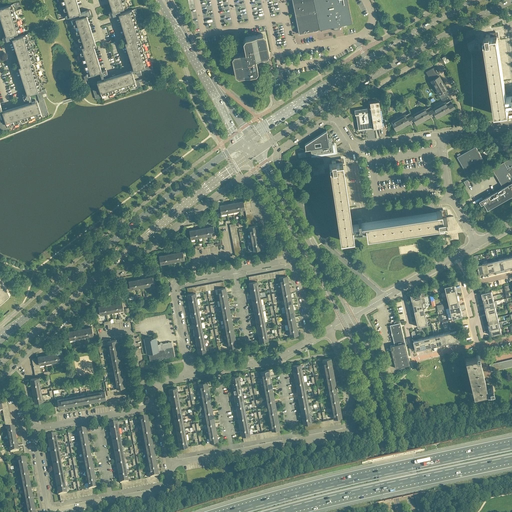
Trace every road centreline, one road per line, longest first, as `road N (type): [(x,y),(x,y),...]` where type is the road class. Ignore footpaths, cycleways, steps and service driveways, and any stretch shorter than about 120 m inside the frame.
road 1 (primary): [(0,362),(248,157)]
road 2 (residential): [(0,377),(155,242),(247,179)]
road 3 (primary): [(240,142),(0,340)]
road 4 (primary): [(256,152),(511,0)]
road 5 (residential): [(384,296),(322,241),(272,156),(333,114),(355,147)]
road 6 (motorway): [(511,444),(227,511)]
road 7 (motorway): [(282,511),(511,459)]
road 8 (tertiary): [(412,511),(384,390),(351,316)]
road 9 (tertiary): [(343,320),(370,387),(399,511)]
road 10 (tertiary): [(351,316),(256,152)]
road 11 (tertiary): [(248,157),(343,320)]
road 12 (residential): [(294,441),(354,429),(340,353),(327,329)]
road 13 (tertiary): [(160,0),(240,142)]
road 14 (tertiary): [(248,137),(165,0)]
road 15 (residential): [(451,199),(364,212),(355,147)]
road 16 (primary): [(476,0),(359,64)]
road 17 (primary): [(359,64),(248,137)]
road 18 (residential): [(413,359),(476,345),(470,284)]
